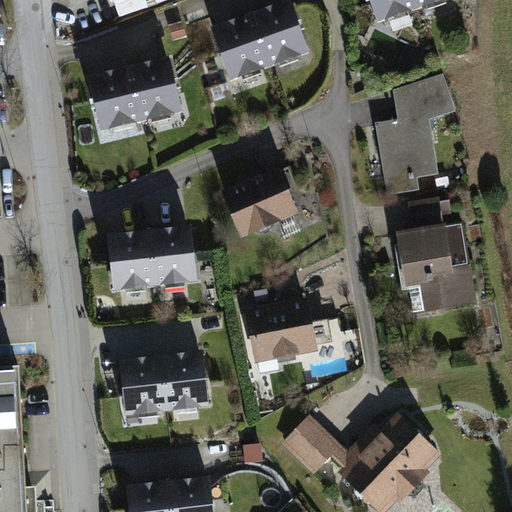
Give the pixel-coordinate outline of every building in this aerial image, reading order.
[(450,0),(358,0),(372,41),(455,14),(450,0)] [(289,9),(207,37),(227,97),(309,69),(289,9)] [(175,58),(90,79),(106,140),(190,119),(175,58)] [(449,125),(444,90),(398,97),(403,126),(376,130),(386,190),(434,182),(425,129),(449,125)] [(279,176),(218,201),(237,249),(298,223),(279,176)] [(410,201),(412,226),(443,224),(441,199),(410,201)] [(191,233),(105,243),(112,306),(199,296),(191,233)] [(459,236),(399,244),(410,320),(470,311),(459,236)] [(307,302),(242,317),(255,371),(320,355),(307,302)] [(202,357),(115,367),(123,430),(209,419),(202,357)] [(0,511),(28,511),(25,455),(20,368),(0,369),(0,511)] [(358,460),(311,419),(282,452),(351,511),(395,511),(444,457),(397,416),(358,460)] [(213,511),(210,481),(123,491),(125,511),(213,511)]
